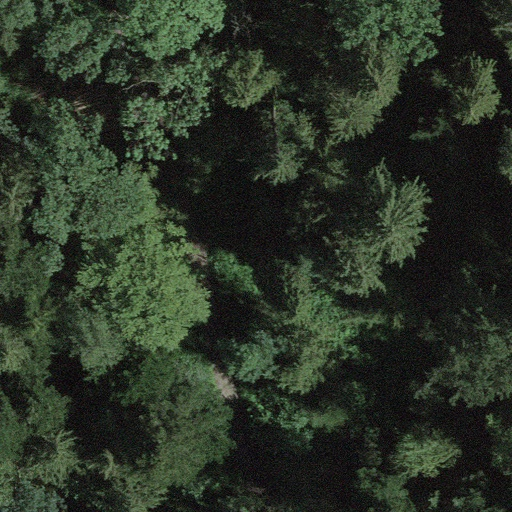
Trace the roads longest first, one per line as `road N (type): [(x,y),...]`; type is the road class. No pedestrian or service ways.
road 1 (track): [(153,148),(259,511)]
road 2 (track): [(0,181),(153,148),(115,0)]
